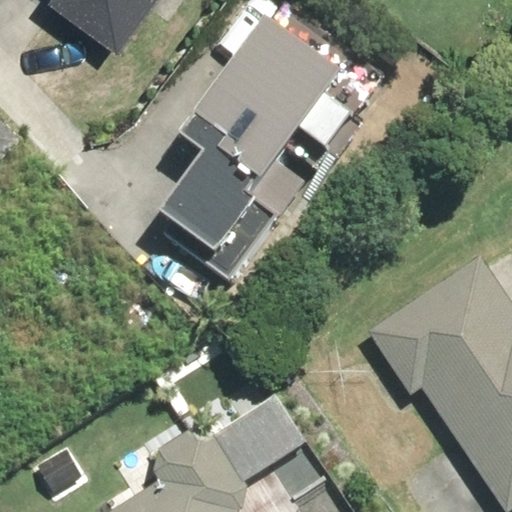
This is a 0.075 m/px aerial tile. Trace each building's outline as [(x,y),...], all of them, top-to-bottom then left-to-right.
[(67,0),(130,47),(164,0),(67,0)] [(270,219),(243,201),(285,140),(312,159),(340,119),(313,101),(327,81),(251,28),(167,148),(189,163),(143,229),(224,285),(270,219)] [(0,117),(0,177),(30,152),(0,117)] [(494,511),(509,511),(511,510),(511,316),(477,263),(364,337),(406,401),(417,394),(494,511)] [(249,511),(252,491),(251,488),(315,447),(282,397),(218,439),(217,437),(197,431),(165,453),(161,476),(167,485),(125,511),(249,511)]
